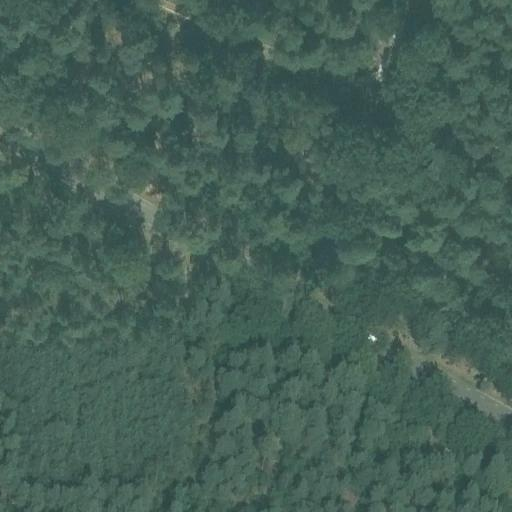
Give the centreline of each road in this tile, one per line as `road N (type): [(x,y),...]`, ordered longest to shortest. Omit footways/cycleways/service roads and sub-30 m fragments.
road 1 (tertiary): [(0,128),(511,416)]
road 2 (track): [(366,105),(161,0)]
road 3 (track): [(366,105),(511,176)]
